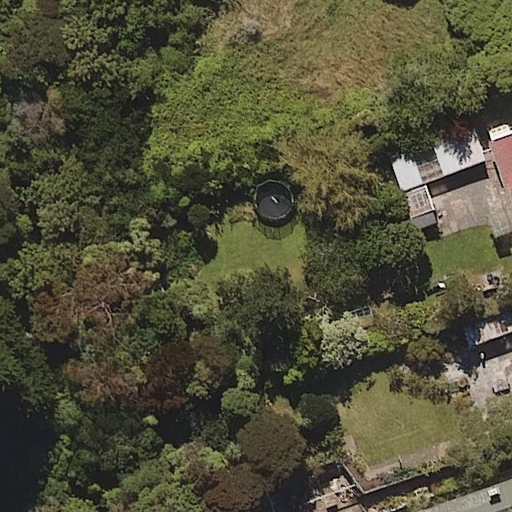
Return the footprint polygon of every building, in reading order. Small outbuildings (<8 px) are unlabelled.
[(511,124),(488,133),(511,201),(511,124)] [(390,159),(418,231),(441,222),(425,183),(487,159),(474,126),(390,159)] [(511,330),(511,305),(459,326),(467,347),(511,330)] [(511,511),(511,477),(404,511),(511,511)] [(277,511),(273,499),(231,511),(277,511)]
